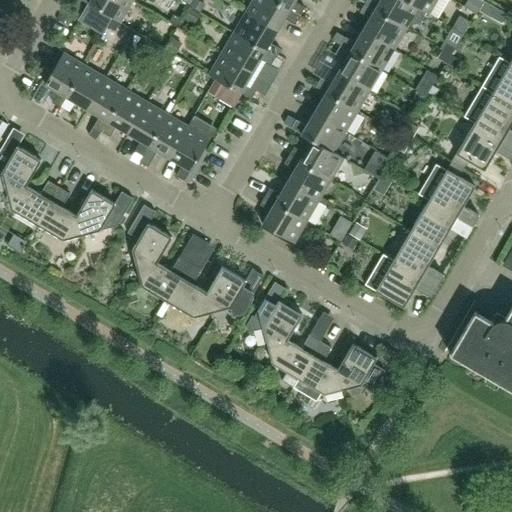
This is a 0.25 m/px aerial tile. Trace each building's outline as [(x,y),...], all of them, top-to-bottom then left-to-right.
[(120,23),(133,1),(131,0),(81,0),(105,14),(112,18),(120,23)] [(201,0),(193,0),(189,7),(191,7),(200,13),(206,2),(201,0)] [(300,16),(290,10),(272,0),(252,0),(246,12),(277,31),(285,18),(295,24),(300,16)] [(294,1),(295,0),(272,0),(290,10),(300,16),(305,8),(294,1)] [(420,23),(426,13),(418,8),(419,8),(405,0),(380,0),(380,2),(376,0),(366,0),(364,4),(406,28),(408,26),(420,23)] [(429,14),(437,0),(405,0),(419,8),(418,8),(426,13),(429,14)] [(476,0),(467,0),(464,6),(477,13),(478,10),(482,3),(476,0)] [(504,23),(510,12),(487,0),(484,0),(482,3),(478,10),(504,23)] [(394,49),(406,28),(364,4),(360,12),(370,18),(363,31),(394,49)] [(191,7),(184,18),(194,23),(200,13),(191,7)] [(270,43),(277,31),(246,12),(234,33),(275,57),(280,49),(270,43)] [(105,14),(96,30),(103,34),(112,18),(105,14)] [(452,53),(464,32),(453,26),(441,47),(443,48),(452,53)] [(394,49),(363,31),(355,43),(345,37),(340,45),(382,70),(394,49)] [(275,57),(234,33),(221,53),(253,72),(260,60),(271,66),(275,57)] [(173,36),(166,48),(175,53),(182,42),(173,36)] [(155,43),(148,55),(156,59),(162,47),(155,43)] [(370,90),(382,70),(340,45),(335,54),(346,60),(338,72),(370,90)] [(438,57),(447,62),(455,67),(461,58),(452,53),(443,48),(438,57)] [(60,107),(61,106),(85,66),(64,53),(45,84),(58,92),(52,102),(60,107)] [(246,84),(253,72),(221,53),(209,75),(216,79),(230,87),(240,94),(241,93),(251,99),(256,90),(246,84)] [(511,104),(511,64),(510,63),(499,57),(481,87),(511,104)] [(87,109),(106,78),(85,66),(61,106),(70,111),(75,102),(87,109)] [(428,68),(415,88),(426,94),(439,74),(428,68)] [(370,90),(338,72),(331,84),(321,78),(316,87),(326,93),(358,111),(370,90)] [(102,132),(126,90),(106,78),(87,109),(100,117),(93,127),(102,132)] [(216,79),(208,93),(222,101),(230,87),(216,79)] [(511,130),(509,129),(511,123),(511,104),(481,87),(464,117),(474,123),(511,145),(511,130)] [(129,134),(147,102),(126,90),(102,132),(110,137),(116,126),(129,134)] [(346,132),(358,111),(326,93),(314,113),(346,132)] [(143,156),(168,114),(147,102),(129,134),(141,141),(135,151),(143,156)] [(346,132),(314,113),(307,125),(296,119),(291,129),(312,141),(312,140),(333,153),(334,152),(346,132)] [(170,158),(188,126),(168,114),(143,156),(140,162),(148,167),(158,151),(170,158)] [(191,171),(210,139),(216,128),(195,116),(188,126),(170,158),(182,165),(176,176),(184,181),(190,170),(191,171)] [(511,159),(511,145),(474,123),(456,154),(484,170),(496,151),(511,160),(511,159)] [(344,158),(334,152),(333,153),(312,140),(312,141),(305,152),(295,146),(289,155),(331,180),(344,158)] [(26,186),(41,160),(17,146),(12,154),(1,148),(0,150),(0,157),(8,162),(2,172),(6,191),(26,186)] [(376,149),(364,168),(378,177),(391,157),(376,149)] [(319,201),(331,180),(289,155),(284,164),(295,170),(288,182),(319,201)] [(446,170),(436,164),(418,194),(429,200),(473,226),(479,215),(463,206),(475,186),(447,170),(446,170)] [(37,225),(59,187),(48,181),(40,194),(26,186),(6,191),(11,209),(37,225)] [(319,201),(288,182),(280,194),(270,188),(265,196),(307,221),(319,201)] [(76,215),(62,207),(70,194),(59,187),(37,225),(63,240),(82,235),(76,215)] [(117,226),(133,199),(122,192),(115,203),(92,190),(76,215),(82,235),(117,226)] [(294,243),(307,221),(265,196),(260,205),(270,211),(263,224),(294,243)] [(473,226),(429,200),(411,230),(439,247),(451,228),(466,237),(473,226)] [(157,263),(172,237),(149,223),(156,212),(144,205),(128,233),(138,239),(132,250),(137,268),(157,263)] [(341,213),(330,234),(341,241),(353,220),(341,213)] [(356,220),(350,232),(360,239),(368,226),(356,220)] [(428,266),(439,247),(411,230),(393,260),(437,286),(444,275),(428,266)] [(347,231),(341,241),(341,242),(353,249),(360,239),(350,232),(347,231)] [(393,260),(383,254),(365,284),(376,290),(375,291),(404,307),(415,288),(431,297),(437,286),(393,260)] [(160,316),(190,264),(179,258),(171,271),(157,263),(137,268),(142,286),(165,300),(157,314),(160,316)] [(207,292),(193,284),(201,271),(190,264),(160,316),(162,317),(170,303),(194,317),(212,312),(207,292)] [(251,298),(264,276),(252,269),(246,280),(222,267),(207,292),(212,312),(230,308),(232,316),(244,312),(253,299),(251,298)] [(287,340),(303,314),(279,300),(286,289),(275,282),(254,317),(252,316),(246,324),(248,332),(263,328),(267,345),(287,340)] [(511,390),(511,307),(506,318),(496,313),(491,322),(475,312),(450,354),(511,390)] [(298,379),(320,341),(310,335),(302,348),(287,340),(267,345),(272,363),(298,379)] [(343,389),(338,369),(323,361),(331,348),(320,341),(298,379),(293,388),(316,401),(321,392),(324,394),(343,389)] [(363,381),(374,387),(394,353),(383,346),(376,358),(353,344),(338,369),(343,389),(361,385),(363,381)]
